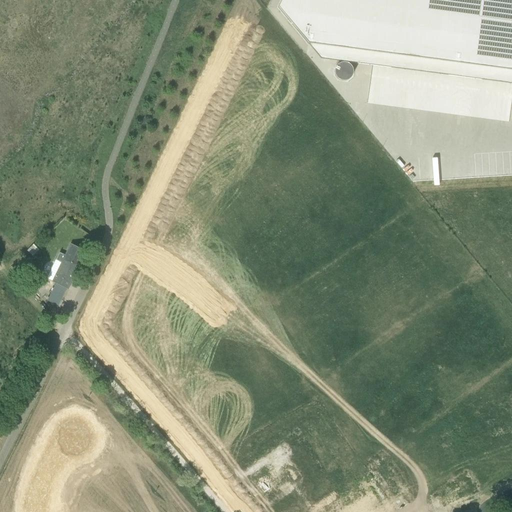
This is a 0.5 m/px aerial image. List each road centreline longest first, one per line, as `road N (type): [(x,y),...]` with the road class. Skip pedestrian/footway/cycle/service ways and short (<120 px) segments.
road 1 (track): [(222,511),(0,259)]
road 2 (unclassified): [(0,457),(105,245)]
